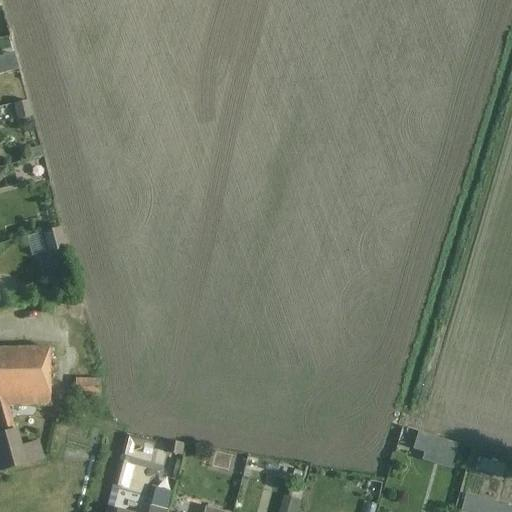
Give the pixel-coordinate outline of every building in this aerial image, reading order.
[(19,122),(30,119),(26,103),(15,106),(19,122)] [(64,250),(58,230),(41,235),(46,254),(64,250)] [(53,291),(37,291),(37,314),(53,313),(53,291)] [(49,350),(4,351),(0,350),(0,432),(1,437),(0,436),(0,466),(1,472),(24,465),(41,460),(37,444),(20,449),(15,433),(8,408),(50,407),(49,350)] [(100,405),(99,384),(99,382),(75,382),(75,405),(100,405)] [(418,434),(413,451),(426,455),(442,459),(447,442),(418,434)] [(154,444),(127,436),(122,455),(129,457),(132,445),(152,451),(154,444)] [(165,442),(165,443),(163,454),(182,458),(184,446),(165,442)] [(120,464),(114,487),(122,489),(128,466),(120,464)] [(256,472),(255,482),(275,485),(277,475),(256,472)] [(476,491),(501,495),(504,480),(480,475),(476,491)] [(166,511),(171,495),(155,491),(150,509),(149,511),(166,511)] [(466,496),(461,511),(478,511),(481,500),(466,496)] [(284,497),(279,511),(297,511),(301,502),(284,497)]
